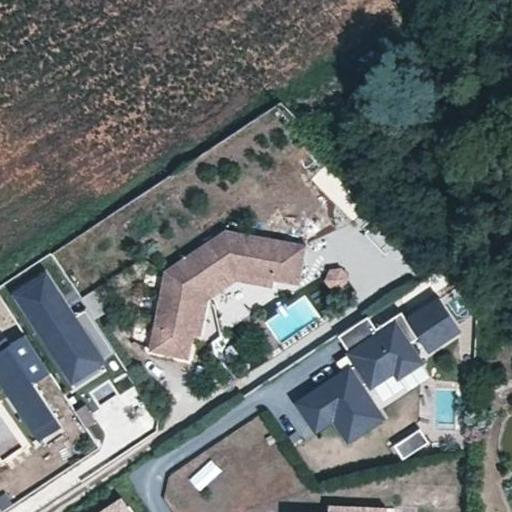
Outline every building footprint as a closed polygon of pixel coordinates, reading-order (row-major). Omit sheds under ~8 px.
[(229,227),(169,266),(153,343),(192,351),(197,326),(205,291),(239,268),(277,276),(302,281),(310,242),(229,227)] [(277,276),(239,268),(205,291),(197,326),(207,328),(214,297),(241,279),(275,286),(277,276)] [(44,271),(14,291),(66,370),(85,358),(94,370),(104,364),(102,360),(114,352),(86,309),(74,317),(44,271)] [(352,297),(356,286),(349,277),(337,279),(333,290),(340,299),(352,297)] [(375,325),(368,314),(340,331),(358,359),(296,399),(314,426),(331,415),(346,436),(378,415),(358,384),(365,379),(368,383),(391,368),(395,374),(416,361),(404,342),(413,336),(422,349),(455,328),(435,297),(403,319),(397,310),(375,325)] [(56,380),(25,332),(0,348),(0,392),(1,391),(32,439),(64,418),(44,387),(56,380)] [(94,370),(85,358),(66,370),(74,383),(94,370)] [(104,414),(136,396),(123,373),(91,392),(104,414)] [(70,427),(64,418),(32,439),(38,447),(70,427)] [(403,438),(411,452),(429,441),(421,427),(403,438)] [(403,438),(394,443),(402,457),(411,452),(403,438)] [(131,511),(121,496),(96,511),(131,511)] [(382,511),(383,504),(324,502),(323,511),(382,511)]
